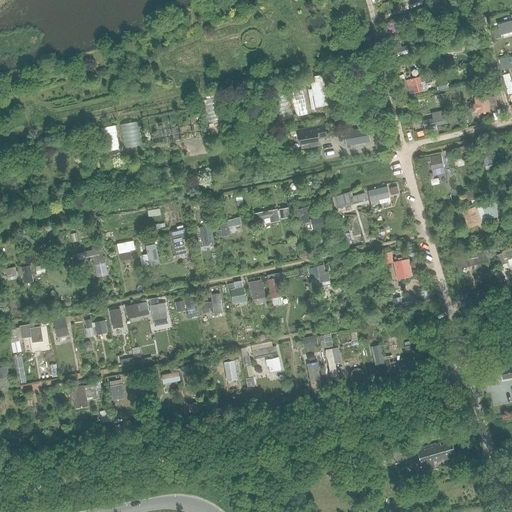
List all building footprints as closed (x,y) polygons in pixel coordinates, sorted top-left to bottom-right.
[(418,16),(408,20),(412,30),(422,26),(418,16)] [(502,31),(511,29),(511,19),(500,22),(501,27),(496,28),(498,36),(503,35),(502,31)] [(391,60),(403,56),(401,50),(399,45),(392,47),(392,50),(389,52),(388,52),(391,60)] [(500,69),(511,67),(510,56),(498,58),(500,69)] [(323,75),(314,76),(315,82),(311,83),(315,108),(328,105),(324,81),(323,75)] [(415,94),(423,91),(421,82),(422,82),(432,80),(431,75),(420,77),(411,80),(406,81),(409,91),(413,89),(415,94)] [(308,106),(302,86),(293,89),(300,115),(310,112),(308,106)] [(216,94),(208,96),(215,135),(224,133),(216,94)] [(471,114),(477,113),(478,113),(489,111),(489,108),(497,107),(495,97),(487,98),(487,96),(475,98),(476,104),(470,105),(471,114)] [(438,132),(437,126),(447,123),(445,111),(432,114),(433,119),(423,121),(425,128),(429,127),(431,134),(438,132)] [(124,123),(127,147),(144,145),(141,121),(124,123)] [(103,126),(106,150),(122,149),(119,124),(103,126)] [(325,125),(299,130),(303,149),(320,145),(319,139),(328,137),(325,125)] [(370,142),(368,128),(344,132),(347,146),(370,142)] [(491,166),(494,165),(498,164),(498,161),(494,149),(491,150),(490,150),(482,153),(481,153),(485,167),(491,166)] [(432,170),(444,167),(441,154),(429,157),(431,170),(432,170)] [(388,188),(369,192),(372,204),(390,200),(388,188)] [(351,193),(336,197),(338,208),(354,205),(354,204),(367,201),(364,193),(356,195),(357,200),(353,201),(351,193)] [(476,207),(462,213),(470,229),(494,218),(494,219),(503,215),(497,202),(483,208),(482,206),(477,209),(476,207)] [(309,207),(293,210),(295,217),(311,214),(309,207)] [(279,220),(281,219),(290,218),(289,208),(279,210),(277,210),(254,215),(257,226),(268,224),(267,223),(279,220)] [(309,216),(302,217),(303,224),(310,223),(309,216)] [(234,219),(227,221),(227,224),(228,227),(241,224),(240,217),(234,219)] [(322,217),(311,220),(313,229),(324,227),(322,217)] [(221,231),(216,232),(217,238),(230,235),(227,224),(220,225),(221,231)] [(210,226),(200,229),(204,246),(214,244),(210,226)] [(184,230),(180,231),(172,233),(178,257),(186,255),(181,237),(189,235),(188,231),(185,232),(184,230)] [(350,231),(342,234),(346,243),(354,241),(350,231)] [(120,254),(135,250),(133,242),(118,245),(120,254)] [(155,245),(146,247),(150,265),(159,264),(155,245)] [(93,256),(96,270),(106,268),(104,252),(102,252),(102,249),(87,253),(84,254),(84,253),(78,255),(79,260),(85,258),(93,256)] [(500,266),(509,263),(510,266),(511,265),(511,251),(506,254),(507,259),(505,259),(504,259),(502,254),(497,256),(496,256),(499,266),(500,266)] [(487,252),(455,258),(457,269),(489,263),(487,252)] [(390,253),(383,254),(385,265),(392,263),(390,253)] [(345,261),(346,268),(348,279),(356,278),(355,267),(353,267),(352,260),(345,261)] [(409,260),(394,263),(398,279),(413,276),(409,260)] [(340,263),(330,265),(331,272),(341,269),(340,263)] [(324,266),(308,269),(311,285),(320,283),(321,287),(331,285),(328,272),(325,273),(324,266)] [(15,271),(16,271),(16,267),(3,270),(4,274),(6,274),(8,280),(16,279),(15,271)] [(25,284),(34,282),(30,267),(22,268),(25,284)] [(283,272),(267,276),(271,299),(280,297),(282,297),(278,280),(285,279),(283,272)] [(266,302),(265,298),(266,298),(262,281),(249,283),(253,301),(257,300),(258,304),(266,302)] [(246,302),(245,295),(243,288),(242,288),(241,284),(237,285),(238,288),(236,288),(236,289),(229,291),(230,297),(231,303),(237,302),(237,304),(246,302)] [(428,290),(421,292),(422,299),(430,297),(428,290)] [(214,314),(223,313),(220,294),(211,295),(212,303),(209,303),(201,303),(203,315),(210,314),(209,310),(213,309),(214,314)] [(157,298),(149,300),(153,321),(161,319),(167,318),(164,304),(159,305),(157,298)] [(189,318),(197,317),(194,299),(186,301),(189,318)] [(184,300),(175,302),(177,312),(186,310),(184,300)] [(127,319),(148,315),(146,303),(139,304),(124,307),(127,319)] [(120,308),(110,310),(114,328),(123,326),(120,308)] [(65,317),(53,319),(57,338),(69,335),(65,317)] [(104,321),(94,323),(96,335),(107,333),(104,321)] [(33,341),(41,340),(40,328),(33,329),(33,328),(30,328),(29,325),(22,327),(23,337),(32,336),(33,341)] [(316,337),(310,338),(311,346),(318,345),(316,337)] [(380,344),(372,346),(377,365),(384,364),(380,344)] [(328,348),(334,376),(341,375),(339,362),(345,360),(342,346),(328,348)] [(403,364),(397,365),(400,376),(415,373),(409,346),(405,347),(408,359),(402,360),(403,364)] [(270,357),(271,361),(266,361),(268,367),(270,366),(271,373),(281,370),(278,359),(274,360),(273,356),(278,355),(276,347),(252,352),(254,360),(270,357)] [(250,355),(242,357),(244,367),(252,366),(250,355)] [(391,375),(398,374),(395,355),(388,356),(391,375)] [(234,362),(225,364),(227,381),(237,380),(234,362)] [(316,363),(306,365),(310,388),(320,386),(316,363)] [(171,374),(163,376),(164,384),(180,381),(179,377),(184,376),(183,373),(195,370),(193,364),(181,367),(181,368),(171,370),(171,374)] [(511,365),(500,368),(503,380),(511,378),(511,365)] [(0,369),(0,384),(1,389),(8,387),(7,377),(8,377),(6,368),(0,369)] [(351,373),(349,375),(351,384),(359,382),(356,369),(354,369),(351,373)] [(253,377),(246,379),(248,387),(255,386),(253,377)] [(121,381),(109,383),(112,401),(124,399),(121,381)] [(87,407),(86,399),(92,398),(90,386),(84,387),(84,386),(74,388),(77,408),(87,407)] [(231,402),(233,410),(244,407),(242,400),(238,401),(238,400),(231,402)] [(204,402),(189,404),(191,414),(206,411),(204,402)] [(102,422),(109,421),(107,411),(100,412),(102,422)] [(412,442),(380,449),(382,459),(388,458),(389,462),(398,461),(419,456),(417,449),(416,442),(412,442)] [(419,456),(423,471),(435,468),(434,463),(449,459),(456,457),(452,443),(441,446),(440,443),(435,445),(435,444),(417,449),(419,456)] [(366,495),(382,491),(381,486),(375,487),(374,484),(364,487),(366,495)]
